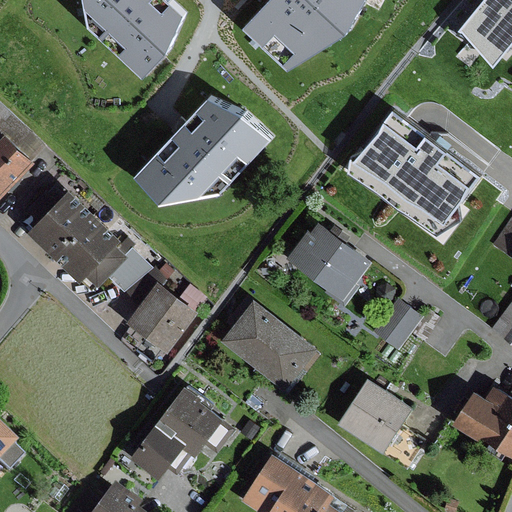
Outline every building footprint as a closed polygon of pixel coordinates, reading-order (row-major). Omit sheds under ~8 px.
[(182,0),(92,0),(95,20),(149,72),(177,43),(192,9),(182,0)] [(270,0),(250,23),(293,65),(356,23),(368,0),(270,0)] [(511,44),(511,0),(484,0),(466,23),(499,61),(511,44)] [(230,186),(279,132),(252,106),(213,93),(183,126),(142,172),(169,194),(230,186)] [(0,97),(0,202),(52,146),(0,97)] [(396,103),(359,156),(453,222),(490,169),(396,103)] [(69,205),(57,193),(36,216),(108,283),(143,246),(83,190),(69,205)] [(511,248),(511,216),(498,240),(511,248)] [(375,259),(321,221),(314,231),(310,228),(290,256),(347,297),(375,259)] [(210,311),(155,269),(121,311),(177,354),(210,311)] [(388,282),(379,287),(376,291),(379,300),(388,303),(396,297),(397,288),(388,282)] [(321,346),(256,295),(223,337),(287,388),(321,346)] [(425,314),(400,296),(376,329),(401,347),(425,314)] [(511,301),(494,327),(511,340),(511,301)] [(415,406),(371,377),(341,421),(385,451),(415,406)] [(241,422),(188,383),(163,417),(204,447),(208,443),(219,451),(241,422)] [(489,395),(478,388),(457,422),(482,438),(485,433),(511,450),(511,393),(496,383),(489,395)] [(204,447),(163,417),(135,454),(163,474),(171,463),(182,471),(195,452),(199,455),(204,447)] [(16,440),(0,424),(0,462),(9,471),(24,454),(12,443),(16,440)] [(340,492),(275,451),(244,500),(263,511),(357,511),(336,498),(340,492)] [(142,503),(113,482),(91,511),(138,511),(137,511),(142,503)]
